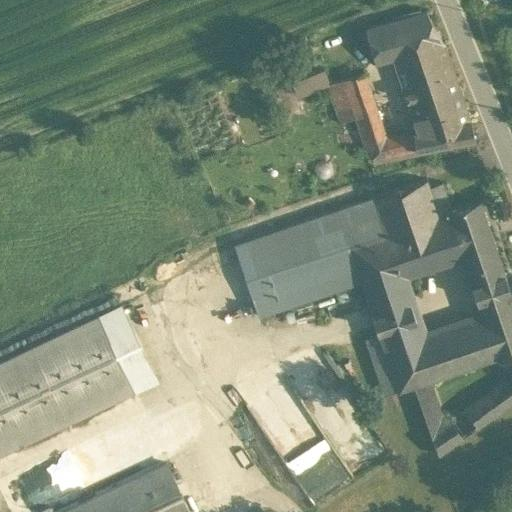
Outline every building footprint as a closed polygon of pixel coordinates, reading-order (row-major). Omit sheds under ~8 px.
[(457,71),(426,12),(368,29),(379,64),(407,55),(416,127),(464,120),(457,71)] [(322,66),(293,78),(300,95),(329,84),(322,66)] [(410,129),(385,137),(363,72),(343,79),(355,116),(370,159),(418,150),(410,129)] [(343,79),(329,84),(342,121),(355,116),(343,79)] [(464,120),(416,127),(410,129),(418,150),(418,151),(474,140),(470,119),(464,120)] [(428,178),(234,243),(258,316),(361,281),(348,244),(439,213),(430,186),(428,178)] [(445,180),(430,186),(439,213),(449,210),(454,208),(445,180)] [(454,208),(449,210),(464,256),(478,296),(510,285),(481,199),(454,208)] [(439,213),(348,244),(361,281),(397,391),(413,386),(433,379),(417,334),(413,321),(417,319),(403,277),(464,256),(449,210),(439,213)] [(483,312),(417,334),(433,379),(511,352),(511,292),(510,285),(478,296),(479,299),(483,312)] [(417,319),(413,321),(417,334),(483,312),(479,299),(417,319)] [(154,381),(120,310),(98,320),(132,391),(154,381)] [(97,317),(0,363),(0,453),(132,391),(98,320),(97,317)] [(281,365),(315,423),(356,400),(322,342),(281,365)] [(511,377),(447,421),(443,409),(423,416),(436,453),(511,399),(511,377)] [(433,379),(413,386),(423,416),(443,409),(433,379)] [(191,511),(168,461),(60,511),(191,511)]
